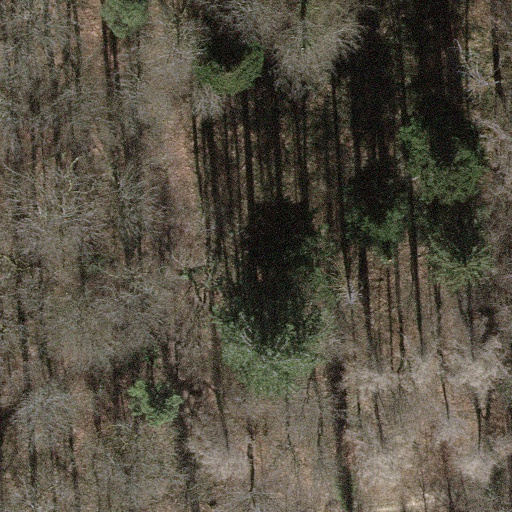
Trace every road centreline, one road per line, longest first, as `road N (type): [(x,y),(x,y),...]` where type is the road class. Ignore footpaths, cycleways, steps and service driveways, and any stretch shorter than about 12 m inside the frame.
road 1 (track): [(511,471),(475,485),(325,509),(250,485),(193,418),(157,85),(344,0)]
road 2 (track): [(157,85),(0,118)]
